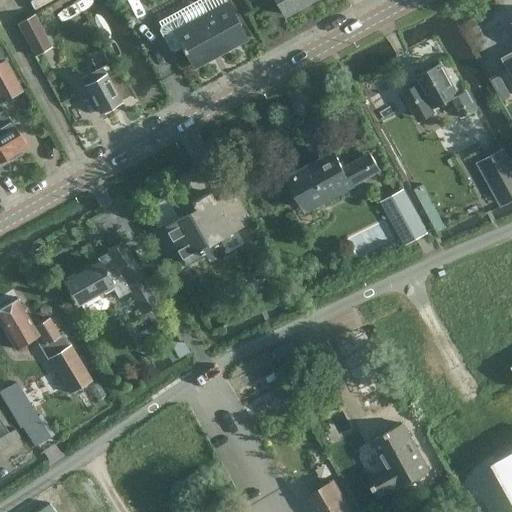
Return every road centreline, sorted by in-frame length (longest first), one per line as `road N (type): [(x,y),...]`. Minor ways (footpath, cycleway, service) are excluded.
road 1 (unclassified): [(0,508),(207,369),(511,229)]
road 2 (tertiary): [(0,227),(411,0)]
road 3 (unknown): [(90,173),(0,9)]
